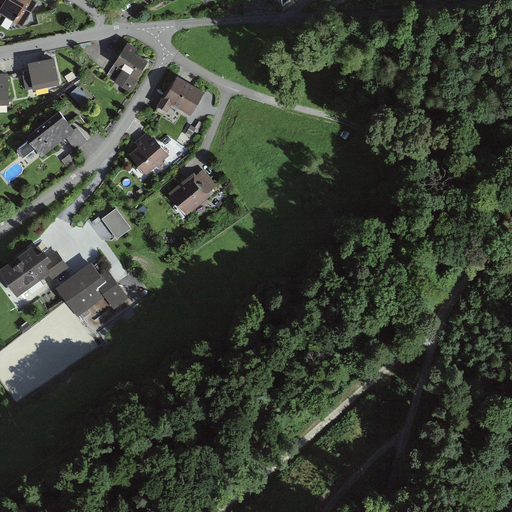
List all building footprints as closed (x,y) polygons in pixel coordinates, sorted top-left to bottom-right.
[(37,2),(33,0),(2,0),(5,1),(0,9),(0,12),(16,22),(19,18),(25,22),(37,2)] [(52,11),(37,14),(39,25),(54,22),(52,11)] [(138,49),(128,41),(112,63),(115,66),(108,76),(129,91),(149,65),(135,54),(138,49)] [(54,59),(29,64),(34,88),(59,83),(54,59)] [(9,75),(0,74),(0,103),(9,104),(9,75)] [(203,94),(174,77),(157,107),(166,112),(170,105),(190,117),(203,94)] [(81,104),(89,97),(80,86),(71,93),(81,104)] [(61,114),(18,147),(25,156),(33,149),(38,156),(63,138),(75,153),(89,143),(78,128),(74,131),(61,114)] [(151,137),(148,133),(135,142),(138,146),(130,152),(148,175),(171,158),(153,135),(151,137)] [(196,175),(193,171),(169,191),(188,215),(213,196),(209,191),(216,186),(203,169),(196,175)] [(117,207),(102,217),(116,238),(131,228),(117,207)] [(34,254),(28,246),(0,266),(0,276),(15,297),(47,274),(52,281),(55,279),(60,286),(57,289),(76,316),(103,297),(111,307),(125,296),(106,269),(98,275),(89,262),(67,278),(63,272),(69,267),(57,251),(48,257),(42,248),(34,254)]
